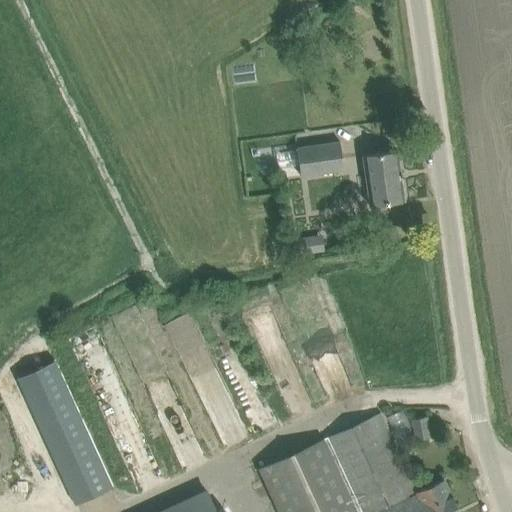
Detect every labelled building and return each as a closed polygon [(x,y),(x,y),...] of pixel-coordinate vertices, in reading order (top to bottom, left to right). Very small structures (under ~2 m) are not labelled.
[(344,170),(340,142),(296,148),(300,176),(344,170)] [(404,201),(397,150),(362,155),(369,205),(404,201)] [(297,238),(299,257),(315,255),(313,236),(297,238)] [(373,511),(416,492),(380,412),(362,421),(258,471),(277,511),(373,511)] [(412,419),(415,439),(430,437),(426,416),(412,419)] [(443,479),(416,492),(373,511),(459,511),(450,493),(443,479)] [(216,511),(207,491),(161,511),(216,511)]
